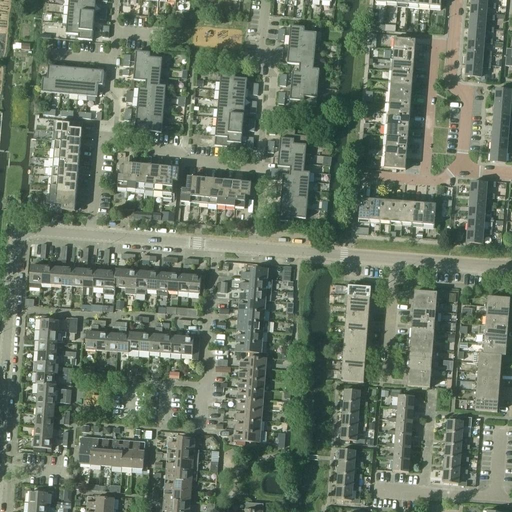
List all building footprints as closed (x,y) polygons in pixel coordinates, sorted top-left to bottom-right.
[(69,0),(69,7),(82,8),(81,12),(95,13),(96,4),(82,3),(82,0),(69,0)] [(431,0),(430,7),(441,8),(441,0),(431,0)] [(471,4),(470,16),(486,18),(486,16),(487,8),(495,9),(496,5),(487,4),(487,6),(471,4)] [(69,7),(68,16),(81,17),(80,21),(94,22),(95,13),(81,12),(82,8),(69,7)] [(68,16),(68,25),(80,26),(80,30),(93,31),(94,22),(80,21),(81,17),(68,16)] [(470,16),(469,28),(485,30),(485,28),(486,20),(494,21),(495,17),(486,16),(486,18),(470,16)] [(79,39),(92,40),(93,31),(80,30),(80,26),(68,25),(67,34),(79,35),(79,39)] [(291,27),(290,37),(304,38),(303,43),(316,44),(317,35),(304,34),(305,29),(291,27)] [(469,28),(468,41),(484,42),(485,40),(485,32),(493,33),(494,29),(485,28),(485,30),(469,28)] [(290,37),(289,46),(303,47),(303,52),(315,53),(316,44),(303,43),(304,38),(290,37)] [(394,39),(394,50),(415,52),(415,46),(414,46),(415,42),(416,42),(416,41),(394,39)] [(468,41),(467,53),(483,54),(484,52),(484,44),(492,45),(493,41),(485,40),(484,42),(468,41)] [(289,46),(288,55),(302,56),(302,60),(314,62),(315,53),(303,52),(303,47),(289,46)] [(394,50),(393,61),(414,63),(415,56),(413,56),(414,52),(415,53),(415,52),(394,50)] [(467,53),(466,65),(482,66),(483,64),(483,56),(491,57),(492,52),(484,52),(483,54),(467,53)] [(139,89),(135,135),(149,136),(149,132),(162,133),(166,88),(160,87),(162,60),(150,59),(150,54),(137,53),(134,80),(147,82),(146,90),(139,89)] [(300,65),(300,69),(314,70),(314,62),(302,60),(302,56),(288,55),(288,64),(300,65)] [(393,61),(392,72),(413,73),(414,67),(413,67),(413,63),(414,63),(393,61)] [(466,65),(465,77),(481,78),(482,69),(491,69),(491,64),(483,64),(482,66),(466,65)] [(43,79),(42,93),(51,93),(52,81),(57,81),(58,68),(49,67),(48,80),(43,79)] [(52,81),(51,93),(60,94),(61,81),(66,82),(67,69),(58,68),(57,81),(52,81)] [(61,81),(60,94),(69,95),(71,82),(75,83),(76,70),(67,69),(66,82),(61,81)] [(293,72),(292,82),(305,83),(306,79),(319,80),(319,71),(314,70),(300,69),(300,73),(293,72)] [(71,82),(69,95),(78,96),(80,83),(84,84),(85,70),(76,70),(75,83),(71,82)] [(80,83),(78,96),(88,97),(89,84),(93,84),(94,71),(85,70),(84,84),(80,83)] [(89,84),(88,97),(97,98),(98,85),(102,85),(103,72),(94,71),(93,84),(89,84)] [(392,72),(391,82),(412,84),(413,78),(412,78),(412,74),(413,74),(413,73),(392,72)] [(221,74),(214,146),(227,147),(227,152),(240,153),(246,80),(234,79),(234,75),(221,74)] [(292,82),(291,91),(304,92),(305,88),(318,89),(319,80),(306,79),(305,83),(292,82)] [(391,82),(390,93),(412,95),(412,89),(411,89),(411,85),(412,85),(412,84),(391,82)] [(291,91),(291,100),(304,101),(304,97),(317,98),(318,89),(305,88),(304,92),(291,91)] [(496,90),(495,102),(511,103),(511,102),(511,101),(511,94),(511,89),(511,90),(511,91),(496,90)] [(390,93),(389,104),(411,106),(411,100),(410,100),(410,96),(412,96),(412,95),(390,93)] [(291,100),(290,109),(303,111),(303,106),(316,108),(317,98),(304,97),(304,101),(291,100)] [(495,102),(494,114),(511,115),(511,113),(511,106),(511,105),(511,101),(511,102),(511,103),(495,102)] [(389,104),(388,115),(410,117),(410,110),(409,110),(410,106),(411,106),(389,104)] [(494,114),(493,126),(510,127),(510,126),(510,118),(511,118),(511,113),(511,115),(494,114)] [(388,115),(388,126),(409,128),(410,121),(408,121),(409,117),(410,118),(410,117),(388,115)] [(57,123),(56,132),(69,134),(69,138),(82,139),(83,130),(70,129),(70,124),(57,123)] [(493,126),(492,138),(508,140),(509,137),(509,130),(511,130),(511,125),(510,126),(510,127),(493,126)] [(388,126),(387,136),(408,138),(409,132),(408,132),(408,128),(409,128),(388,126)] [(281,130),(281,139),(294,141),(294,145),(307,146),(307,137),(294,136),(295,131),(281,130)] [(56,132),(55,142),(69,143),(68,147),(81,148),(82,139),(69,138),(69,134),(56,132)] [(387,136),(386,147),(407,149),(408,143),(407,143),(407,139),(408,139),(408,138),(387,136)] [(492,138),(491,150),(508,152),(508,149),(508,142),(511,142),(511,137),(509,137),(508,140),(492,138)] [(281,139),(280,149),(293,150),(293,154),(306,155),(307,146),(294,145),(294,141),(281,139)] [(55,142),(54,151),(68,152),(67,156),(80,157),(81,148),(68,147),(69,143),(55,142)] [(386,147),(385,158),(407,160),(407,153),(406,153),(406,149),(407,149),(386,147)] [(280,149),(279,158),(292,159),(292,163),(305,164),(306,155),(293,154),(293,150),(280,149)] [(491,150),(490,162),(507,164),(507,154),(511,154),(511,149),(508,149),(508,152),(491,150)] [(54,151),(54,160),(67,161),(66,165),(79,166),(80,157),(67,156),(68,152),(54,151)] [(279,158),(278,167),(291,168),(291,172),(304,173),(305,164),(292,163),(292,159),(279,158)] [(406,171),(406,164),(405,164),(405,160),(407,160),(385,158),(384,169),(406,171)] [(54,160),(53,168),(66,169),(65,174),(78,175),(79,166),(66,165),(67,161),(54,160)] [(118,189),(127,190),(129,177),(133,178),(134,165),(125,164),(124,176),(119,176),(118,189)] [(129,177),(127,190),(136,191),(137,178),(141,178),(143,166),(134,165),(133,178),(129,177)] [(137,178),(136,191),(145,192),(146,179),(151,179),(152,167),(143,166),(141,178),(137,178)] [(146,179),(145,192),(154,193),(156,180),(159,180),(161,167),(152,167),(151,179),(146,179)] [(156,180),(154,193),(163,194),(164,180),(168,181),(170,168),(161,167),(159,180),(156,180)] [(53,168),(52,178),(65,179),(65,183),(77,184),(78,175),(65,174),(66,169),(53,168)] [(164,180),(163,194),(172,194),(173,182),(178,183),(179,169),(170,168),(168,181),(164,180)] [(284,175),(283,184),(296,185),(296,182),(309,183),(310,174),(304,173),(291,172),(290,176),(284,175)] [(52,178),(51,187),(64,188),(64,192),(77,193),(77,184),(65,183),(65,179),(52,178)] [(183,190),(181,203),(191,204),(192,191),(196,191),(197,179),(188,178),(187,190),(183,190)] [(192,191),(191,204),(200,205),(201,192),(205,192),(206,179),(197,179),(196,191),(192,191)] [(201,192),(200,205),(209,206),(210,193),(214,193),(216,180),(206,179),(205,192),(201,192)] [(210,193),(209,206),(218,206),(219,194),(223,194),(224,181),(216,180),(214,193),(210,193)] [(219,194),(218,206),(227,207),(228,194),(232,195),(234,182),(224,181),(223,194),(219,194)] [(228,194),(227,207),(236,208),(237,195),(241,195),(242,183),(234,182),(232,195),(228,194)] [(283,184),(282,193),(295,195),(295,191),(308,192),(309,183),(296,182),(296,185),(283,184)] [(237,195),(236,208),(245,209),(246,197),(251,197),(252,184),(242,183),(241,195),(237,195)] [(471,183),(470,195),(486,196),(487,194),(487,187),(495,187),(496,183),(487,183),(486,184),(471,183)] [(51,187),(50,196),(63,197),(63,201),(76,202),(77,193),(64,192),(64,188),(51,187)] [(282,193),(281,203),(294,204),(295,200),(307,201),(308,192),(295,191),(295,195),(282,193)] [(470,195),(469,207),(486,208),(486,206),(486,199),(494,200),(495,195),(487,194),(486,196),(470,195)] [(50,196),(49,205),(62,206),(62,211),(75,212),(76,202),(63,201),(63,197),(50,196)] [(281,203),(281,212),(293,213),(294,209),(307,210),(307,201),(295,200),(294,204),(281,203)] [(360,200),(359,221),(370,222),(372,202),(372,201),(364,200),(364,201),(361,201),(361,200),(360,200)] [(372,202),(370,222),(381,223),(382,201),(375,201),(375,202),(372,202)] [(382,201),(381,223),(391,224),(393,203),(393,202),(387,202),(386,203),(383,203),(383,201),(382,201)] [(397,204),(393,203),(391,224),(402,225),(404,204),(403,204),(403,203),(397,203),(397,204)] [(404,204),(402,225),(413,226),(415,204),(408,203),(408,205),(404,204)] [(415,204),(413,226),(424,226),(425,206),(426,205),(419,204),(419,205),(415,205),(415,204)] [(425,206),(424,226),(435,227),(435,220),(440,220),(441,208),(436,207),(436,206),(429,205),(429,206),(425,206)] [(469,207),(468,219),(485,220),(485,218),(485,211),(493,212),(494,207),(486,206),(486,208),(469,207)] [(306,219),(307,210),(294,209),(293,213),(281,212),(280,221),(293,222),(293,218),(306,219)] [(468,219),(467,231),(484,232),(484,230),(485,223),(493,224),(493,219),(485,218),(485,220),(468,219)] [(467,231),(466,244),(483,245),(484,235),(492,235),(492,231),(484,230),(484,232),(467,231)] [(31,284),(30,289),(40,290),(41,285),(42,267),(32,266),(31,284)] [(42,267),(41,285),(52,286),(53,268),(42,267)] [(53,268),(52,286),(62,286),(64,269),(53,268)] [(64,269),(62,286),(73,287),(74,270),(64,269)] [(241,275),(241,280),(250,280),(267,281),(268,270),(251,269),(251,274),(243,273),(241,275)] [(74,270),(73,287),(83,288),(85,271),(74,270)] [(85,271),(83,288),(94,289),(95,271),(85,271)] [(95,271),(94,289),(104,290),(106,272),(95,271)] [(116,273),(115,288),(126,289),(127,272),(117,271),(116,271),(116,273)] [(104,290),(104,296),(114,297),(115,291),(115,288),(116,273),(106,272),(104,290)] [(126,289),(125,295),(136,296),(136,290),(138,273),(127,272),(126,289)] [(138,273),(136,290),(147,291),(148,273),(138,273)] [(148,273),(147,291),(157,292),(159,274),(148,273)] [(157,292),(157,297),(167,297),(168,292),(169,275),(159,274),(157,292)] [(169,275),(168,292),(178,293),(180,276),(169,275)] [(180,276),(178,293),(189,294),(190,277),(180,276)] [(190,277),(189,294),(200,295),(201,278),(190,277)] [(240,285),(240,290),(249,291),(249,290),(266,291),(272,291),(272,281),(267,281),(250,280),(250,284),(242,284),(240,285)] [(349,287),(348,297),(371,299),(372,289),(349,287)] [(239,296),(239,300),(248,301),(248,300),(265,301),(271,302),(272,291),(266,291),(249,290),(249,291),(249,295),(241,294),(239,296)] [(415,293),(415,303),(437,304),(438,294),(415,293)] [(348,297),(348,307),(370,308),(371,299),(348,297)] [(489,298),(488,308),(510,309),(511,300),(489,298)] [(239,306),(238,311),(247,312),(247,311),(265,312),(265,301),(248,300),(248,301),(248,305),(240,304),(239,306)] [(415,303),(414,312),(422,312),(436,313),(437,304),(415,303)] [(348,307),(347,316),(369,318),(370,308),(348,307)] [(488,308),(487,317),(509,319),(510,309),(488,308)] [(238,311),(237,321),(246,322),(246,321),(264,322),(264,317),(265,312),(247,311),(247,312),(238,311)] [(414,312),(413,321),(435,323),(436,313),(422,312),(414,312)] [(347,316),(346,325),(369,327),(369,318),(347,316)] [(484,322),(483,326),(508,328),(509,319),(487,317),(487,323),(484,322)] [(70,320),(69,333),(70,333),(75,334),(77,334),(78,321),(77,321),(76,320),(70,320)] [(42,321),(41,331),(59,333),(59,322),(42,321)] [(237,327),(236,331),(246,332),(263,333),(264,322),(246,321),(246,322),(247,322),(246,326),(238,325),(237,327)] [(413,321),(412,331),(435,332),(435,323),(413,321)] [(87,341),(86,351),(97,352),(98,342),(98,334),(98,327),(99,327),(99,323),(99,322),(92,322),(92,327),(91,333),(87,333),(87,335),(87,341)] [(119,343),(118,353),(129,354),(129,352),(129,344),(130,334),(126,334),(127,324),(120,324),(120,330),(120,335),(119,335),(119,343)] [(346,325),(345,335),(368,336),(369,327),(346,325)] [(478,335),(486,336),(508,337),(508,328),(483,326),(479,326),(478,335)] [(41,331),(40,342),(58,343),(59,333),(41,331)] [(412,331),(412,340),(434,341),(435,332),(412,331)] [(236,337),(235,341),(245,342),(262,343),(263,333),(246,332),(246,336),(238,335),(236,337)] [(98,342),(97,352),(107,352),(108,342),(109,335),(98,334),(98,342)] [(129,344),(129,352),(139,352),(140,345),(141,335),(130,334),(129,344)] [(108,342),(107,352),(118,353),(119,343),(119,335),(109,335),(108,342)] [(140,345),(139,352),(150,353),(151,345),(151,336),(141,335),(140,345)] [(345,335),(345,344),(367,346),(368,336),(345,335)] [(151,345),(150,353),(161,354),(161,346),(162,337),(155,336),(151,336),(151,345)] [(486,336),(485,345),(507,347),(508,337),(486,336)] [(161,346),(161,354),(171,355),(172,347),(173,337),(162,337),(161,346)] [(172,347),(171,355),(182,356),(183,348),(183,338),(173,337),(172,347)] [(183,348),(182,356),(191,356),(191,361),(198,361),(199,343),(194,343),(194,339),(183,338),(183,348)] [(412,340),(411,349),(433,351),(434,341),(412,340)] [(40,342),(39,352),(57,354),(58,343),(40,342)] [(235,347),(235,352),(249,353),(249,358),(261,359),(262,343),(245,342),(245,346),(237,346),(235,347)] [(345,344),(344,353),(367,355),(367,346),(345,344)] [(480,354),(487,355),(502,356),(506,357),(507,347),(485,345),(484,355),(480,354)] [(411,349),(410,359),(433,360),(433,351),(411,349)] [(39,352),(39,363),(56,364),(57,354),(39,352)] [(344,353),(343,362),(366,364),(367,355),(344,353)] [(480,354),(479,364),(483,364),(501,366),(502,356),(487,355),(480,354)] [(239,363),(239,368),(248,369),(248,368),(265,370),(266,359),(261,359),(249,358),(248,363),(240,362),(239,363)] [(410,359),(410,368),(432,369),(433,360),(410,359)] [(343,362),(343,372),(365,374),(366,364),(343,362)] [(39,363),(38,374),(55,375),(56,364),(39,363)] [(479,364),(479,374),(480,374),(500,375),(501,366),(483,364),(479,364)] [(238,374),(238,379),(247,379),(264,380),(265,370),(248,368),(248,369),(248,373),(240,373),(238,374)] [(410,368),(409,377),(431,379),(432,369),(410,368)] [(364,384),(365,374),(343,372),(342,382),(364,384)] [(38,374),(37,384),(57,386),(57,385),(55,385),(55,375),(38,374)] [(479,374),(478,383),(500,385),(500,375),(480,374),(479,374)] [(409,377),(408,387),(430,389),(431,379),(409,377)] [(238,384),(237,389),(246,390),(246,389),(264,391),(264,380),(247,379),(247,383),(239,383),(238,384)] [(478,383),(477,392),(499,394),(500,385),(478,383)] [(37,384),(37,385),(39,386),(38,396),(71,398),(72,391),(56,390),(57,386),(37,384)] [(237,395),(236,400),(245,400),(245,399),(263,401),(264,391),(246,389),(246,390),(246,394),(238,393),(237,395)] [(345,390),(344,403),(360,404),(360,407),(368,407),(368,403),(360,403),(361,392),(345,390)] [(477,392),(477,402),(498,403),(499,394),(477,392)] [(391,394),(390,398),(398,399),(398,406),(413,407),(414,398),(398,397),(399,395),(391,394)] [(38,396),(38,406),(55,407),(55,406),(57,404),(71,405),(71,398),(38,396)] [(236,405),(235,410),(245,411),(245,410),(262,411),(263,401),(245,399),(245,400),(245,404),(238,404),(236,405)] [(498,414),(498,403),(477,402),(476,412),(498,414)] [(344,403),(343,416),(359,417),(359,419),(367,420),(367,416),(359,415),(360,407),(360,404),(344,403)] [(38,406),(37,417),(54,418),(55,407),(38,406)] [(390,407),(389,411),(397,411),(397,419),(413,420),(413,407),(398,406),(398,407),(390,407)] [(235,415),(235,420),(244,421),(244,420),(261,421),(262,411),(245,410),(245,411),(244,415),(237,414),(235,415)] [(343,416),(342,428),(358,429),(358,431),(366,432),(366,428),(358,427),(359,419),(359,417),(343,416)] [(37,417),(36,427),(53,428),(54,418),(37,417)] [(449,421),(448,434),(463,435),(463,437),(471,437),(471,434),(463,433),(463,428),(471,428),(472,419),(456,418),(456,421),(449,421)] [(389,419),(388,423),(396,424),(396,431),(412,433),(413,420),(397,419),(397,420),(389,419)] [(234,426),(234,431),(243,431),(260,432),(261,421),(244,420),(244,421),(243,425),(236,424),(234,426)] [(36,427),(35,437),(53,439),(53,428),(36,427)] [(357,440),(358,431),(358,429),(342,428),(341,440),(357,442),(356,443),(365,444),(365,440),(357,440)] [(233,437),(233,441),(237,441),(236,446),(245,447),(245,442),(259,443),(260,432),(243,431),(242,435),(236,435),(233,437)] [(388,432),(387,436),(395,436),(395,444),(411,445),(412,433),(396,431),(396,432),(388,432)] [(168,444),(167,449),(177,450),(177,449),(194,451),(195,440),(187,439),(188,434),(178,433),(178,438),(177,444),(169,443),(168,444)] [(448,434),(447,446),(462,447),(462,449),(470,450),(470,446),(462,445),(463,437),(463,435),(448,434)] [(35,437),(34,449),(49,450),(52,450),(52,445),(57,445),(57,440),(53,439),(35,437)] [(80,465),(90,466),(92,448),(91,448),(87,448),(88,440),(86,438),(82,438),(80,465)] [(92,448),(90,466),(101,467),(102,449),(98,449),(98,441),(97,439),(92,439),(91,448),(92,448)] [(102,449),(101,467),(111,467),(113,450),(112,450),(108,450),(109,442),(107,440),(103,440),(102,449)] [(113,450),(111,467),(122,468),(123,451),(122,451),(119,451),(119,443),(118,441),(113,440),(112,450),(113,450)] [(123,451),(122,468),(132,469),(133,452),(129,452),(130,443),(128,442),(123,441),(122,451),(123,451)] [(133,452),(132,469),(143,470),(144,453),(140,452),(140,445),(138,443),(133,442),(133,452)] [(387,444),(386,448),(394,449),(394,456),(410,457),(411,445),(395,444),(387,444)] [(447,446),(446,459),(461,460),(461,462),(469,463),(469,459),(461,458),(462,449),(462,447),(447,446)] [(167,455),(166,460),(176,460),(193,461),(198,462),(199,451),(194,451),(177,449),(177,450),(176,454),(169,453),(167,455)] [(341,450),(340,463),(355,464),(355,466),(363,467),(363,463),(355,462),(356,451),(341,450)] [(386,456),(385,460),(394,461),(393,472),(408,473),(410,457),(394,456),(394,457),(386,456)] [(446,459),(445,471),(460,472),(460,474),(468,475),(468,471),(460,470),(461,462),(461,460),(446,459)] [(166,465),(166,470),(175,470),(192,471),(197,472),(198,462),(193,461),(176,460),(176,464),(167,464),(166,465)] [(340,463),(339,475),(354,477),(354,479),(362,480),(362,475),(354,475),(355,466),(355,464),(340,463)] [(165,480),(174,481),(174,480),(191,482),(192,471),(175,470),(175,474),(167,474),(165,475),(165,480)] [(460,474),(460,472),(445,471),(444,483),(459,484),(459,487),(467,487),(467,483),(459,483),(460,474)] [(339,475),(338,487),(353,489),(353,491),(361,491),(361,487),(353,487),(354,479),(354,477),(339,475)] [(164,485),(164,491),(173,491),(190,492),(191,482),(174,480),(174,481),(174,485),(166,484),(164,485)] [(353,491),(353,489),(338,487),(337,500),(352,501),(351,503),(360,504),(361,500),(352,499),(353,491)] [(65,489),(63,503),(71,503),(72,490),(65,489)] [(164,496),(163,501),(172,501),(173,501),(190,502),(190,492),(173,491),(173,496),(165,495),(164,496)] [(29,493),(29,504),(32,504),(47,505),(48,494),(32,493),(31,493),(29,493)] [(87,509),(95,509),(113,510),(114,499),(96,498),(96,503),(88,502),(87,503),(87,509)] [(163,506),(162,511),(171,511),(172,511),(178,511),(188,511),(190,502),(173,501),(172,501),(163,501),(173,502),(172,505),(164,505),(163,506)]
